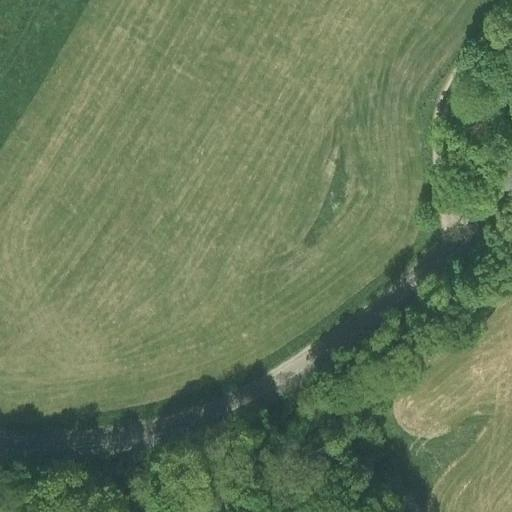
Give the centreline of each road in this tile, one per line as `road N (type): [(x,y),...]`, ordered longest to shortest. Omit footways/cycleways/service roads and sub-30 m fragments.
road 1 (tertiary): [(0,441),(132,456),(261,423),(422,301),(511,204)]
road 2 (track): [(506,0),(444,111),(441,168),(468,255),(511,241)]
